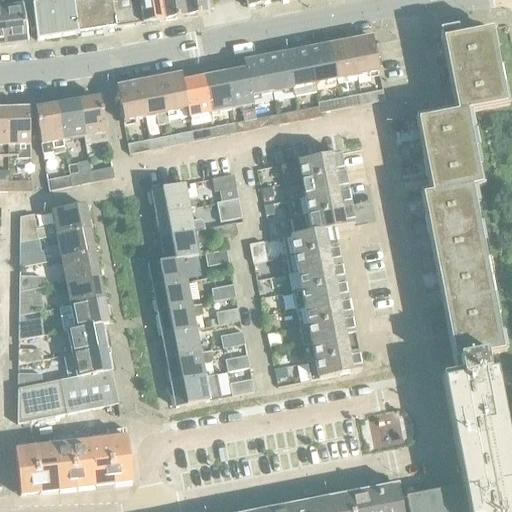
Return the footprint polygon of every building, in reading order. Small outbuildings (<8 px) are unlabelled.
[(25,31),(22,4),(21,0),(0,0),(0,2),(5,45),(27,43),(25,31)] [(56,0),(51,1),(31,3),(22,4),(25,31),(34,30),(36,41),(77,35),(71,0),(56,0)] [(50,0),(51,1),(56,0),(71,0),(77,35),(115,29),(141,25),(137,0),(50,0)] [(163,21),(159,0),(137,0),(141,25),(163,21)] [(159,0),(163,21),(186,18),(183,0),(159,0)] [(208,14),(205,0),(183,0),(186,18),(208,14)] [(245,0),(246,7),(246,8),(269,5),(268,0),(281,0),(282,2),(296,0),(245,0)] [(462,361),(466,378),(468,387),(469,396),(445,400),(462,487),(405,499),(408,511),(511,511),(511,460),(498,390),(491,391),(489,382),(484,357),(505,353),(474,189),(483,187),(469,114),(508,106),(493,32),(458,39),(456,29),(438,32),(438,34),(439,34),(441,42),(455,116),(416,123),(430,196),(421,198),(453,363),(462,361)] [(371,38),(349,42),(356,78),(378,74),(371,38)] [(335,82),(356,78),(349,42),(328,47),(335,82)] [(328,47),(307,51),(314,86),(335,82),(328,47)] [(292,90),(314,86),(307,51),(285,55),(292,90)] [(285,55),(264,59),(271,94),(292,90),(285,55)] [(242,63),(244,71),(245,71),(250,98),(251,98),(271,94),(264,59),(242,63)] [(243,122),(233,124),(235,135),(256,131),(254,120),(255,120),(251,98),(250,98),(245,71),(244,71),(224,75),(231,111),(240,109),(243,122)] [(165,115),(186,111),(181,84),(182,84),(180,75),(158,80),(165,115)] [(209,115),(231,111),(224,75),(202,80),(209,115)] [(158,80),(137,84),(144,119),(155,117),(157,127),(167,125),(165,115),(158,80)] [(187,119),(209,115),(202,80),(182,84),(181,84),(186,111),(187,119)] [(122,123),(144,119),(137,84),(115,88),(122,123)] [(381,92),(360,96),(362,106),(383,102),(381,92)] [(341,110),(362,106),(360,96),(338,100),(341,110)] [(84,146),(106,142),(99,99),(77,103),(83,138),(84,146)] [(319,115),(341,110),(338,100),(317,104),(318,108),(319,115)] [(62,142),(83,138),(77,103),(56,106),(62,142)] [(64,154),(62,142),(56,106),(34,110),(42,156),(52,154),(52,156),(64,154)] [(318,108),(297,112),(299,123),(320,118),(319,115),(318,108)] [(6,111),(7,158),(14,158),(15,161),(29,160),(28,110),(6,111)] [(297,112),(275,116),(278,127),(299,123),(297,112)] [(256,131),(278,127),(275,116),(255,120),(254,120),(256,131)] [(214,139),(235,135),(233,124),(212,128),(214,139)] [(212,128),(191,133),(193,143),(214,139),(212,128)] [(170,137),(172,148),(193,143),(191,133),(170,137)] [(150,152),(172,148),(170,137),(148,141),(150,152)] [(129,156),(130,156),(150,152),(148,141),(127,146),(129,156)] [(338,156),(296,164),(300,182),(342,174),(338,156)] [(78,175),(68,177),(70,189),(91,184),(89,173),(88,162),(76,164),(78,175)] [(113,180),(111,169),(89,173),(91,184),(113,180)] [(0,193),(8,194),(8,183),(8,172),(0,171),(0,193)] [(342,174),(300,182),(291,184),(295,201),(303,200),(345,192),(342,174)] [(213,193),(234,189),(235,189),(232,176),(211,181),(213,193)] [(48,193),(70,189),(68,177),(46,181),(48,193)] [(30,182),(8,183),(8,194),(30,193),(30,182)] [(154,217),(188,210),(194,209),(193,200),(191,200),(186,202),(183,186),(150,193),(154,217)] [(297,219),(349,209),(345,192),(303,200),(293,202),(297,219)] [(216,205),(218,216),(219,223),(240,219),(239,213),(237,201),(216,205)] [(37,242),(53,238),(89,231),(84,206),(51,213),(53,227),(35,230),(32,216),(19,219),(19,244),(37,242)] [(352,227),(349,209),(297,219),(297,220),(299,219),(303,236),(318,233),(318,234),(331,231),(331,232),(352,227)] [(159,240),(192,234),(204,230),(203,223),(199,220),(190,222),(188,210),(154,217),(159,240)] [(214,242),(222,240),(234,238),(235,235),(233,226),(212,230),(214,242)] [(53,238),(58,262),(94,254),(89,231),(53,238)] [(289,239),(293,257),(335,249),(331,232),(331,231),(318,234),(318,233),(303,236),(289,239)] [(197,258),(192,234),(159,240),(163,263),(163,264),(180,261),(197,258)] [(39,254),(37,242),(19,244),(18,270),(43,264),(41,254),(39,254)] [(248,246),(252,265),(266,262),(262,244),(248,246)] [(288,276),(296,274),(338,266),(335,249),(293,257),(284,259),(288,276)] [(206,269),(228,264),(225,252),(203,256),(206,269)] [(58,262),(63,285),(98,278),(94,254),(58,262)] [(147,266),(152,290),(185,284),(180,261),(163,264),(163,263),(147,266)] [(342,284),(338,266),(296,274),(300,292),(342,284)] [(18,294),(38,290),(43,289),(41,278),(17,278),(18,294)] [(63,285),(68,309),(103,302),(98,278),(63,285)] [(189,307),(185,284),(152,290),(156,314),(189,307)] [(300,292),(303,310),(345,302),(342,284),(300,292)] [(207,304),(235,299),(232,286),(204,291),(207,304)] [(41,303),(38,290),(18,294),(18,302),(17,319),(38,315),(43,314),(41,303)] [(68,309),(72,331),(100,326),(108,324),(103,302),(68,309)] [(307,328),(349,319),(345,302),(303,310),(307,328)] [(161,338),(194,331),(191,318),(202,316),(200,305),(189,307),(156,314),(161,338)] [(217,327),(239,322),(237,309),(215,314),(217,327)] [(38,315),(17,319),(17,342),(42,337),(38,315)] [(303,347),(310,345),(352,337),(349,319),(307,328),(299,329),(303,347)] [(100,326),(72,331),(65,333),(69,356),(105,349),(100,326)] [(199,355),(194,331),(161,338),(165,361),(199,355)] [(222,350),(244,346),(241,333),(219,337),(222,350)] [(310,345),(314,363),(356,355),(352,337),(310,345)] [(69,356),(74,380),(110,373),(110,372),(109,372),(105,349),(69,356)] [(40,352),(17,351),(17,367),(42,362),(40,352)] [(170,385),(203,379),(201,366),(210,364),(213,361),(211,352),(199,355),(165,361),(170,385)] [(360,373),(356,355),(314,363),(317,381),(360,373)] [(226,374),(248,369),(246,357),(224,361),(226,374)] [(90,411),(117,406),(110,373),(74,380),(58,383),(64,416),(76,414),(78,423),(92,421),(90,411)] [(40,375),(17,375),(17,392),(41,387),(40,375)] [(215,376),(203,379),(170,385),(175,409),(220,400),(215,376)] [(229,385),(231,398),(253,394),(251,381),(229,385)] [(58,383),(41,387),(17,392),(16,426),(64,416),(58,383)] [(125,430),(106,433),(112,486),(131,484),(125,430)] [(87,435),(94,489),(112,486),(106,433),(87,435)] [(87,435),(69,437),(75,491),(94,489),(87,435)] [(50,439),(57,493),(75,491),(69,437),(50,439)] [(50,439),(32,441),(38,495),(57,493),(50,439)] [(13,450),(19,498),(38,495),(32,441),(13,444),(13,450)] [(400,511),(396,487),(366,493),(369,511),(400,511)] [(369,511),(366,493),(346,497),(349,511),(369,511)] [(328,511),(349,511),(346,497),(326,501),(328,511)] [(328,511),(326,501),(306,505),(307,511),(328,511)]
